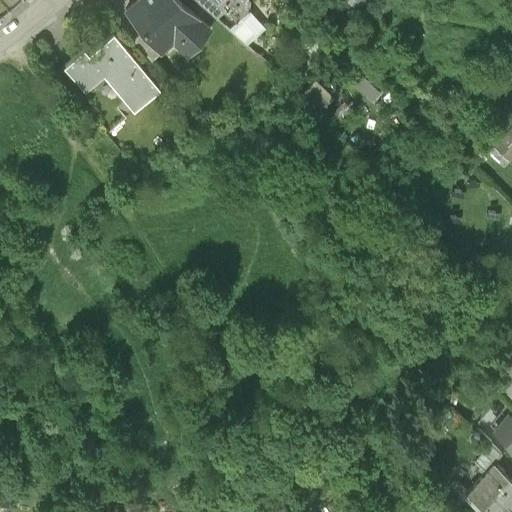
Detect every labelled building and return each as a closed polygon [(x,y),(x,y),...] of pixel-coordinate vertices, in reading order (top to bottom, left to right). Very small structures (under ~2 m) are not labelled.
[(180,0),(131,0),(124,6),(140,26),(152,40),(154,39),(160,47),(171,37),(186,51),(209,27),(180,0)] [(223,8),(214,0),(198,0),(215,15),(223,8)] [(214,0),(223,8),(224,6),(235,19),(248,7),(248,0),(214,0)] [(150,55),(160,47),(154,39),(152,40),(140,26),(132,34),(150,55)] [(156,83),(111,29),(86,49),(82,44),(63,59),(83,82),(100,68),(118,83),(134,102),(156,83)] [(511,125),(496,138),(503,146),(511,137),(511,125)] [(511,356),(501,369),(511,379),(511,356)] [(511,408),(510,407),(510,408),(504,402),(491,417),(496,422),(511,436),(511,408)] [(511,470),(490,450),(460,481),(492,511),(507,511),(511,507),(511,496),(506,491),(511,484),(511,470)]
